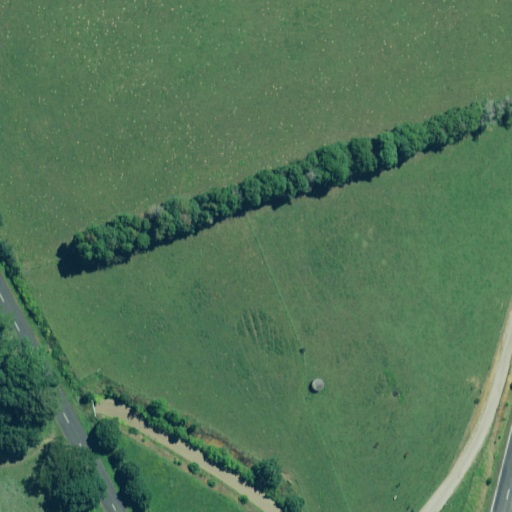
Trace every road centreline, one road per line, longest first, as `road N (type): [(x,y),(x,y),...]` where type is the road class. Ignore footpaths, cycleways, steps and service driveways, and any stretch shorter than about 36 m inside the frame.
road 1 (unclassified): [(116,511),(0,294)]
road 2 (track): [(432,511),(472,451),(511,315)]
